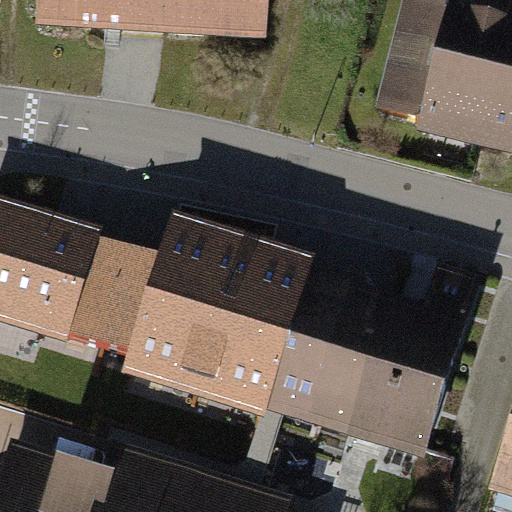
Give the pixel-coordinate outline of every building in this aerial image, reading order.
[(37,0),(36,27),(266,42),(268,0),(37,0)] [(449,0),(450,0),(449,0),(401,0),(375,110),(420,121),(416,134),(511,157),(511,1),(506,0),(449,0)] [(0,330),(118,367),(160,234),(0,184),(0,330)] [(266,413),(311,270),(317,250),(169,204),(160,234),(118,367),(112,388),(260,434),(266,413)] [(425,305),(311,270),(266,413),(425,462),(482,277),(438,263),(425,305)] [(511,500),(511,418),(488,493),(511,500)] [(103,469),(9,440),(0,470),(0,511),(293,511),(297,500),(111,442),(103,469)]
